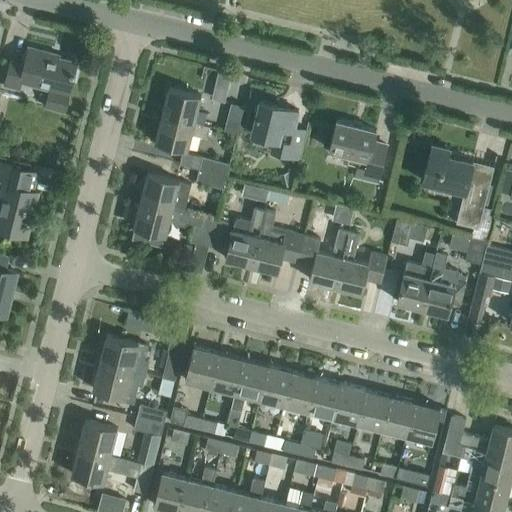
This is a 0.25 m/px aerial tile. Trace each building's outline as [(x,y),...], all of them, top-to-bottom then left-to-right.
[(65,110),(77,61),(49,54),(49,51),(28,46),(24,63),(10,60),(4,85),(19,89),(21,79),(50,86),(45,105),(65,110)] [(231,72),(219,69),(217,77),(229,80),(231,72)] [(161,114),(209,126),(209,125),(193,121),(200,94),(168,86),(161,114)] [(251,133),(274,138),(271,150),(299,157),(306,128),(305,128),(304,131),(293,129),(298,109),(259,100),(251,133)] [(224,129),(237,132),(243,105),(231,102),(224,129)] [(209,126),(161,114),(155,140),(187,148),(191,133),(206,137),(209,126)] [(329,149),(345,153),(343,161),(357,165),(356,172),(378,178),(387,144),(373,140),(376,129),(336,119),(329,149)] [(471,236),(487,240),(494,209),(483,206),(493,165),(447,154),(449,147),(431,142),(422,180),(464,190),(456,222),(473,226),(471,236)] [(182,151),(179,163),(199,168),(199,167),(226,174),(229,163),(182,151)] [(32,189),(36,170),(0,161),(0,228),(26,235),(37,190),(32,189)] [(196,181),(223,187),(226,174),(199,167),(199,168),(196,181)] [(143,186),(140,198),(184,209),(191,182),(147,171),(146,173),(142,175),(140,183),(143,186)] [(134,223),(130,238),(161,245),(164,233),(165,234),(170,217),(171,217),(174,222),(184,224),(189,222),(194,223),(190,240),(208,244),(215,217),(184,209),(140,198),(137,210),(134,211),(132,219),(134,223)] [(234,221),(232,228),(225,258),(250,264),(264,208),(254,206),(251,220),(240,217),(237,218),(234,221)] [(296,261),(302,233),(284,229),(285,227),(272,223),(275,211),(264,208),(250,264),(277,271),(280,257),(296,261)] [(215,217),(208,244),(221,247),(228,220),(215,217)] [(397,217),(390,240),(407,244),(413,220),(397,217)] [(490,237),(511,242),(511,223),(495,219),(490,237)] [(302,233),(296,261),(312,265),(309,279),(334,285),(348,229),(339,227),(332,253),(318,250),(321,238),(302,233)] [(348,229),(334,285),(361,292),(364,278),(380,282),(387,255),(370,250),(367,262),(352,258),(359,232),(348,229)] [(481,263),(486,244),(487,240),(471,236),(465,259),(481,263)] [(479,271),(496,275),(511,279),(511,278),(511,250),(486,244),(481,263),(479,271)] [(406,260),(396,300),(421,307),(431,266),(434,255),(435,252),(425,249),(421,264),(406,260)] [(10,255),(0,252),(0,314),(6,316),(17,272),(7,269),(10,255)] [(431,266),(421,307),(447,313),(451,300),(460,302),(465,281),(454,279),(453,283),(441,280),(443,269),(431,266)] [(496,275),(479,271),(467,318),(479,321),(486,294),(490,295),(496,275)] [(129,308),(126,320),(142,324),(145,312),(129,308)] [(143,359),(146,343),(106,333),(99,360),(144,371),(147,360),(143,359)] [(210,385),(219,351),(188,343),(180,378),(210,385)] [(174,379),(181,352),(168,349),(162,376),(174,379)] [(234,391),(243,357),(219,351),(210,385),(234,391)] [(234,391),(259,397),(267,363),(243,357),(234,391)] [(125,396),(128,381),(141,384),(144,371),(99,360),(92,388),(125,396)] [(284,403),(292,369),(267,363),(259,397),(284,403)] [(308,410),(317,375),(292,369),(284,403),(308,410)] [(333,416),(341,381),(317,375),(308,410),(333,416)] [(357,422),(366,388),(341,381),(333,416),(357,422)] [(366,388),(357,422),(381,428),(390,394),(366,388)] [(211,393),(205,409),(221,416),(228,399),(211,393)] [(390,394),(381,428),(406,434),(415,400),(390,394)] [(415,400),(406,434),(431,440),(440,406),(415,400)] [(140,403),(137,415),(164,422),(167,410),(140,403)] [(202,417),(187,413),(184,425),(199,428),(202,417)] [(489,437),(478,435),(462,431),(465,417),(451,414),(445,439),(511,455),(511,428),(493,424),(489,437)] [(160,434),(164,422),(137,415),(134,427),(160,434)] [(214,432),(215,432),(217,421),(202,417),(199,428),(214,432)] [(85,419),(78,447),(110,454),(117,427),(85,419)] [(251,429),(236,425),(233,437),(248,440),(251,429)] [(173,427),(171,438),(186,442),(189,432),(173,427)] [(263,444),(266,433),(251,429),(248,440),(263,444)] [(205,447),(220,451),(223,440),(208,436),(205,447)] [(284,437),(282,448),(282,449),(297,453),(300,441),(284,437)] [(480,475),(509,482),(511,471),(511,455),(445,439),(442,450),(472,458),(469,472),(480,475)] [(235,455),(238,443),(223,440),(220,451),(235,455)] [(297,453),(312,456),(315,445),(300,441),(297,453)] [(103,481),(106,468),(136,475),(137,476),(140,462),(110,454),(78,447),(71,473),(103,481)] [(142,448),(139,460),(153,464),(156,452),(142,448)] [(253,459),(268,463),(269,463),(271,451),(256,448),(253,459)] [(330,461),(347,465),(350,454),(333,449),(330,461)] [(286,455),(271,451),(269,463),(284,467),(287,457),(286,455)] [(364,457),(350,454),(347,465),(361,468),(364,457)] [(318,475),(320,464),(296,458),(293,469),(318,475)] [(382,461),(380,472),(380,473),(395,477),(398,465),(382,461)] [(133,488),(146,492),(153,465),(140,462),(137,476),(136,475),(133,488)] [(398,465),(395,477),(410,481),(426,485),(430,472),(430,471),(399,463),(398,465)] [(212,483),(216,467),(204,464),(201,476),(203,476),(202,480),(187,476),(179,511),(183,511),(204,511),(212,483)] [(320,464),(318,475),(316,483),(331,487),(333,478),(342,481),(345,470),(320,464)] [(179,511),(187,476),(162,470),(153,504),(179,511)] [(345,470),(342,481),(351,483),(351,484),(367,487),(370,476),(345,470)] [(450,493),(503,507),(509,482),(480,475),(477,487),(466,484),(466,485),(453,482),(450,493)] [(249,492),(236,489),(230,511),(256,511),(261,495),(265,479),(253,476),(249,492)] [(382,491),(385,480),(370,476),(367,487),(382,491)] [(230,511),(236,489),(212,483),(204,511),(230,511)] [(403,484),(400,496),(423,501),(426,490),(403,484)] [(298,504),(285,501),(282,511),(308,511),(310,507),(314,491),(302,487),(298,504)] [(470,511),(501,511),(503,507),(450,493),(448,505),(460,508),(471,511),(470,511)] [(282,511),(285,501),(261,495),(256,511),(282,511)] [(333,511),(337,500),(326,497),(322,510),(310,507),(308,511),(333,511)]
